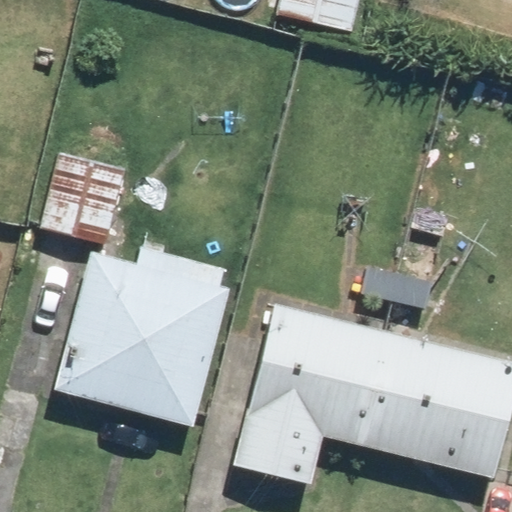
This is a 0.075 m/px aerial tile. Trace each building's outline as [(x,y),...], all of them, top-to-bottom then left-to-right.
[(359,0),(281,0),(279,7),(353,26),(359,0)] [(132,97),(84,90),(78,133),(126,140),(132,97)] [(126,166),(60,151),(42,227),(108,243),(126,166)] [(139,259),(94,249),(62,389),(199,421),(232,281),(225,279),(229,263),(143,243),(139,259)] [(370,265),(364,290),(429,305),(434,280),(370,265)] [(511,413),(511,355),(280,302),(242,461),(315,478),(326,434),(498,474),(511,413)]
